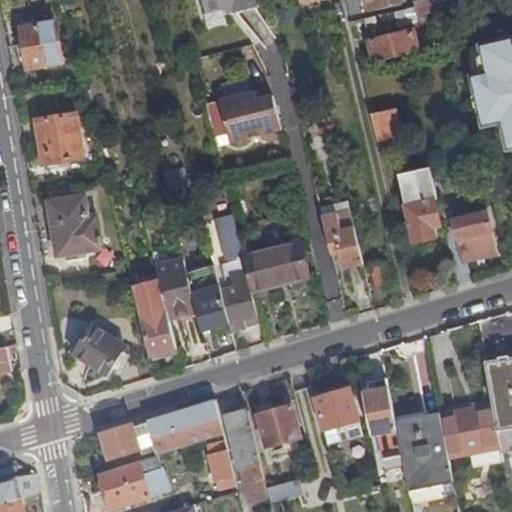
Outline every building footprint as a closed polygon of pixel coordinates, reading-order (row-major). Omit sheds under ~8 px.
[(203,0),(206,12),(225,8),(235,6),(236,11),(237,13),(258,9),(255,0),(203,0)] [(369,0),(372,11),(402,4),(400,0),(369,0)] [(418,0),(414,1),(416,7),(418,14),(437,9),(438,9),(435,0),(418,0)] [(435,0),(438,9),(437,9),(439,15),(449,13),(447,4),(445,0),(435,0)] [(511,6),(502,9),(503,15),(511,12),(511,6)] [(326,26),(337,23),(336,19),(335,12),(323,14),(326,26)] [(57,21),(21,27),(28,67),(63,61),(57,21)] [(370,41),(374,62),(375,63),(419,51),(414,31),(370,41)] [(511,36),(485,43),(486,51),(491,70),(482,72),(471,75),(475,92),(483,91),(486,106),(479,108),(483,125),(502,121),(508,149),(511,147),(511,36)] [(491,70),(486,51),(482,51),(478,56),(482,72),(491,70)] [(206,101),(215,138),(229,134),(230,139),(278,127),(270,93),(253,97),(251,90),(206,101)] [(483,91),(475,92),(473,95),(475,106),(479,108),(486,106),(483,91)] [(371,113),(377,141),(404,134),(398,107),(371,113)] [(84,157),(77,113),(37,119),(44,163),(84,157)] [(435,200),(438,199),(433,175),(431,167),(412,172),(414,178),(401,180),(416,242),(436,238),(433,226),(441,225),(435,200)] [(163,174),(168,191),(188,186),(184,168),(163,174)] [(401,175),(401,180),(414,178),(412,172),(401,175)] [(79,186),(49,190),(51,201),(81,196),(79,186)] [(81,196),(51,201),(50,201),(59,253),(103,247),(97,215),(89,216),(85,195),(81,196)] [(438,199),(458,284),(469,280),(463,259),(462,259),(453,219),(450,210),(461,207),(458,195),(438,199)] [(511,212),(510,200),(495,203),(500,227),(511,224),(511,212)] [(321,207),(331,252),(340,250),(345,267),(364,263),(349,201),(321,207)] [(462,259),(463,259),(497,251),(487,211),(453,219),(462,259)] [(230,322),(232,331),(247,328),(247,326),(245,318),(258,314),(252,290),(243,256),(234,214),(217,218),(227,258),(229,258),(230,262),(222,265),(225,278),(220,280),(230,322)] [(243,256),(252,290),(308,276),(299,243),(243,256)] [(176,316),(198,311),(189,273),(185,258),(167,263),(176,299),(172,300),(176,316)] [(386,262),(372,266),(377,291),(391,287),(386,262)] [(160,278),(170,317),(176,316),(172,300),(176,299),(167,263),(157,265),(160,278)] [(198,311),(202,329),(230,322),(220,280),(217,266),(189,273),(198,311)] [(134,285),(152,353),(153,353),(167,350),(178,347),(170,317),(160,278),(134,285)] [(247,326),(260,323),(258,314),(245,318),(247,326)] [(125,344),(93,324),(74,353),(106,374),(125,344)] [(19,355),(18,344),(0,347),(0,371),(13,369),(11,357),(19,355)] [(487,370),(493,405),(501,448),(502,454),(511,451),(511,359),(510,360),(509,355),(497,357),(497,361),(498,368),(487,370)] [(497,361),(486,363),(487,370),(498,368),(497,361)] [(363,394),(377,459),(379,471),(405,466),(397,423),(388,380),(371,385),(372,392),(363,394)] [(316,400),(330,446),(364,436),(350,390),(316,400)] [(148,421),(155,450),(157,456),(224,434),(215,401),(148,421)] [(493,405),(440,415),(449,457),(501,448),(493,405)] [(293,406),(259,416),(268,446),(302,437),(293,406)] [(268,488),(250,411),(233,416),(237,433),(232,434),(250,503),(270,497),(268,488)] [(397,423),(405,466),(410,489),(454,480),(449,457),(440,415),(397,423)] [(237,433),(233,416),(228,418),(232,434),(237,433)] [(148,421),(103,435),(110,458),(141,449),(143,454),(155,450),(148,421)] [(235,476),(228,450),(210,456),(217,481),(235,476)] [(140,461),(102,473),(112,509),(151,498),(140,461)] [(38,471),(29,465),(16,470),(18,480),(24,496),(42,491),(38,471)] [(0,504),(15,499),(23,497),(24,496),(18,480),(0,486),(0,504)] [(273,484),(274,500),(303,497),(302,481),(273,484)] [(23,497),(15,499),(17,506),(25,504),(23,497)] [(15,499),(0,504),(0,511),(27,511),(25,504),(17,506),(15,499)]
